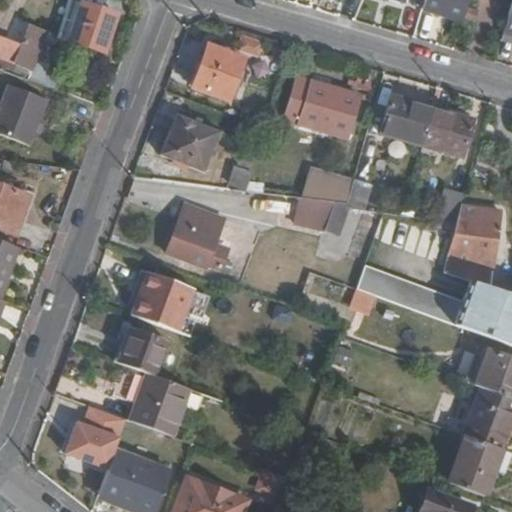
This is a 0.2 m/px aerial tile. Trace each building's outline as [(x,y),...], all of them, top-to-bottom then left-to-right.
[(104,52),(115,15),(68,0),(57,37),(104,52)] [(461,22),(467,0),(424,0),(421,10),(461,22)] [(511,0),(502,34),(511,36),(511,0)] [(48,68),(52,54),(39,50),(46,33),(28,26),(20,47),(0,38),(0,65),(44,82),(48,68)] [(511,43),(511,36),(502,34),(500,40),(511,43)] [(228,102),(244,59),(206,45),(191,88),(228,102)] [(53,89),(60,72),(49,69),(48,68),(44,82),(43,85),(53,89)] [(346,140),(359,96),(294,76),(281,121),(346,140)] [(7,85),(0,102),(0,134),(29,146),(47,101),(7,85)] [(420,147),(431,107),(389,95),(378,134),(420,147)] [(461,158),(473,119),(431,107),(420,147),(461,158)] [(159,155),(203,173),(220,133),(175,115),(159,155)] [(246,191),(251,172),(232,167),(226,188),(246,191)] [(346,203),(353,181),(310,168),(301,198),(346,203)] [(363,211),(371,185),(353,179),(353,181),(346,203),(345,208),(356,210),(363,211)] [(15,213),(22,194),(0,186),(0,230),(15,236),(22,216),(15,213)] [(434,221),(456,224),(461,206),(464,194),(443,187),(434,221)] [(15,213),(22,216),(29,197),(22,194),(15,213)] [(345,208),(346,203),(301,198),(298,198),(295,223),(342,228),(345,208)] [(213,247),(224,219),(184,204),(165,253),(205,267),(206,264),(221,270),(228,252),(213,247)] [(489,288),(500,212),(461,206),(456,224),(442,273),(489,288)] [(372,223),(373,212),(363,211),(356,210),(355,220),(372,223)] [(0,300),(18,248),(0,241),(0,300)] [(425,263),(421,281),(438,285),(442,267),(425,263)] [(179,332),(193,290),(138,270),(130,293),(137,295),(130,314),(179,332)] [(355,288),(348,310),(369,316),(376,295),(355,288)] [(153,377),(166,340),(131,328),(118,364),(146,374),(153,377)] [(331,365),(346,372),(354,354),(339,347),(331,365)] [(511,400),(511,360),(486,351),(473,386),(480,388),(511,400)] [(172,437),(189,389),(153,377),(146,374),(129,421),(172,437)] [(506,434),(511,418),(511,400),(480,388),(462,435),(464,436),(500,449),(506,434)] [(493,471),(500,449),(464,436),(446,483),(483,497),(493,471)] [(493,471),(503,475),(511,453),(500,449),(493,471)] [(154,511),(169,475),(113,454),(98,494),(137,509),(146,511),(154,511)] [(279,502),(288,479),(269,472),(261,495),(279,502)] [(239,511),(243,503),(187,482),(175,511),(239,511)] [(469,511),(470,508),(428,493),(421,511),(469,511)]
